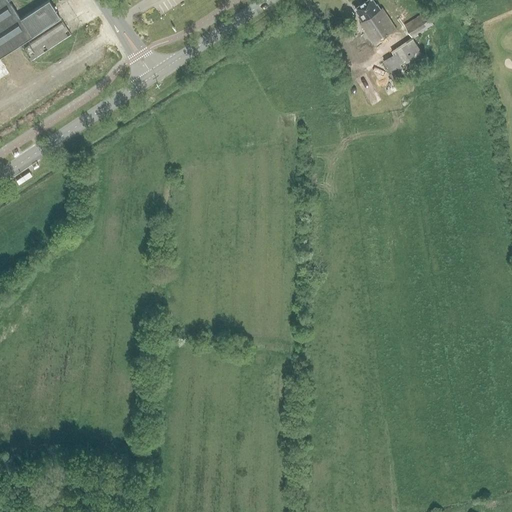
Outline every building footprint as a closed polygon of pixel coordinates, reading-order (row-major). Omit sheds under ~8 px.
[(0,0),(0,49),(2,52),(62,18),(51,0),(49,0),(19,17),(8,0),(0,0)] [(375,45),(396,30),(382,9),(380,10),(377,5),(376,5),(372,0),(368,0),(355,9),(359,15),(358,16),(362,22),(360,23),(375,45)] [(421,15),(417,18),(420,23),(410,30),(415,37),(436,24),(430,16),(424,20),(421,15)] [(64,23),(30,42),(37,54),(71,35),(64,23)] [(395,54),(386,58),(394,76),(427,60),(417,37),(392,49),(395,54)] [(0,81),(12,75),(2,58),(0,58),(0,81)]
